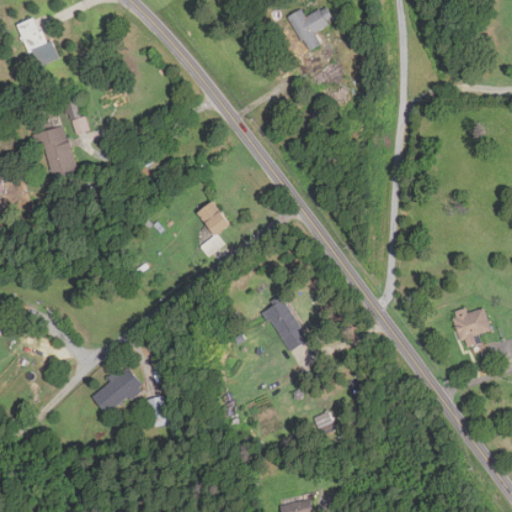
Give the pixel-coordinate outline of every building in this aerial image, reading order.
[(336,23),(328,7),(307,17),(303,10),(290,16),(308,52),(323,44),(317,32),(336,23)] [(60,59),(53,40),(46,43),(37,18),(20,24),(36,68),(60,59)] [(91,130),(86,115),(73,120),(78,135),(91,130)] [(70,139),(46,144),(54,178),(78,173),(70,139)] [(199,211),(217,235),(231,224),(214,200),(199,211)] [(224,246),(218,236),(202,245),(209,255),(224,246)] [(266,310),(290,351),(309,339),(286,298),(266,310)] [(492,330),(484,307),(469,312),(467,307),(453,312),(465,347),(477,343),(474,336),(492,330)] [(0,333),(14,335),(16,320),(0,318),(0,333)] [(94,394),(107,414),(145,388),(129,364),(109,378),(112,382),(94,394)] [(170,423),(165,396),(151,398),(156,426),(170,423)] [(323,430),(334,424),(328,412),(316,418),(323,430)] [(314,511),(312,499),(282,505),(283,511),(314,511)]
